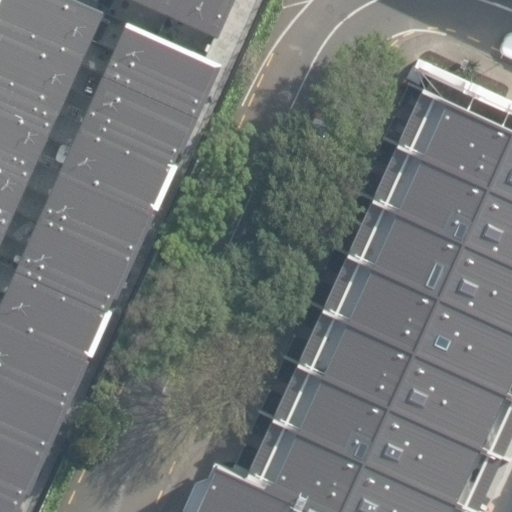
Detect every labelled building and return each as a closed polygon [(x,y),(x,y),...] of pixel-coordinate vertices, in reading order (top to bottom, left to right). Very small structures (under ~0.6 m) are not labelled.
[(0,0),(0,241),(105,4),(95,0),(0,0)] [(149,0),(217,30),(230,0),(149,0)] [(19,511),(223,58),(130,15),(0,304),(0,511),(19,511)] [(465,511),(511,406),(511,126),(422,87),(253,472),(344,511),(465,511)] [(316,511),(319,507),(215,465),(194,511),(316,511)]
